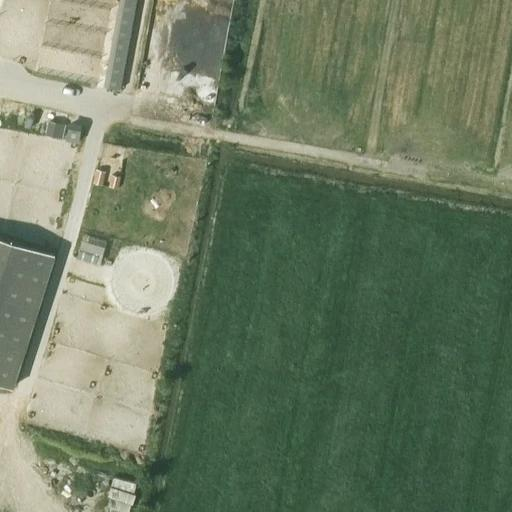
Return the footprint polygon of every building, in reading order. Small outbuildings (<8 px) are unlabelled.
[(214,113),(233,0),(206,0),(189,108),(214,113)] [(4,33),(1,59),(21,61),(24,36),(4,33)] [(0,374),(18,379),(54,253),(0,236),(0,374)] [(0,446),(10,422),(1,418),(0,421),(0,446)] [(34,463),(43,461),(34,428),(26,430),(34,463)]
